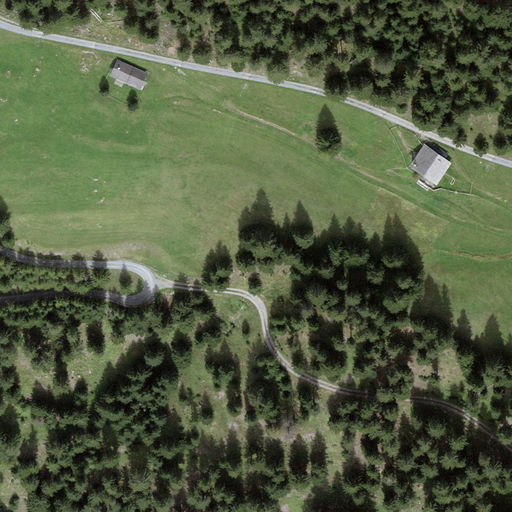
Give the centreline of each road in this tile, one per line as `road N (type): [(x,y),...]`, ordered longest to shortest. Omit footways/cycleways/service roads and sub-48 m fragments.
road 1 (track): [(511,163),(339,96),(0,22)]
road 2 (track): [(151,284),(241,293),(258,303),(271,349),(286,366),(361,396),(457,412),(511,448)]
road 3 (track): [(0,248),(55,263),(134,267),(151,284)]
road 4 (track): [(0,300),(45,291),(131,301),(151,284)]
